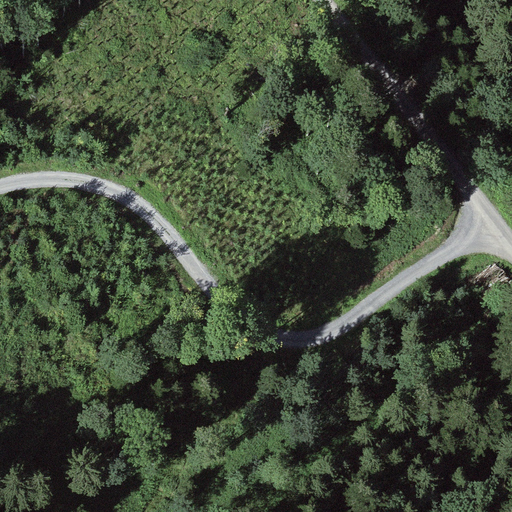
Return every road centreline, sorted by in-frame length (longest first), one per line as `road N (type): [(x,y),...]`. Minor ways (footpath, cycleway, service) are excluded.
road 1 (track): [(488,217),(331,351),(304,354),(234,311),(146,210),(101,177),(53,169),(0,177)]
road 2 (track): [(323,0),(511,244)]
